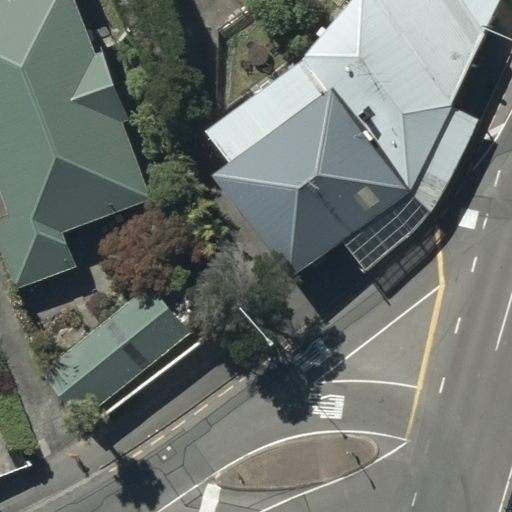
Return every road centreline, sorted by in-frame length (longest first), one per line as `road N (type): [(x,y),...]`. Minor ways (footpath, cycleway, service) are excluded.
road 1 (tertiary): [(224,511),(313,457),(511,267)]
road 2 (secondary): [(451,511),(511,297)]
